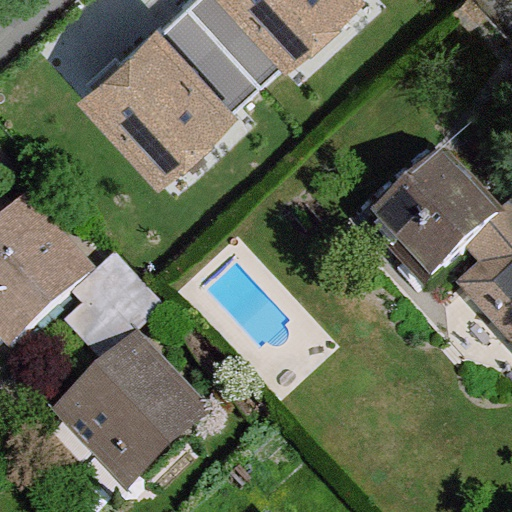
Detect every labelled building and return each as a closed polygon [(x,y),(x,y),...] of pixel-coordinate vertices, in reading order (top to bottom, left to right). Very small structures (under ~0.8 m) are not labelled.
[(198,0),(186,12),(256,90),(277,73),(283,85),(374,0),(198,0)] [(157,17),(65,99),(157,201),(250,117),(240,105),(256,90),(186,12),(167,28),(157,17)] [(450,152),(367,220),(421,286),(477,240),(501,269),(468,295),(511,348),(511,200),(499,212),(450,152)] [(24,206),(0,228),(0,347),(84,271),(24,206)] [(123,354),(165,286),(114,255),(72,324),(123,354)] [(135,344),(59,415),(126,487),(202,416),(135,344)]
